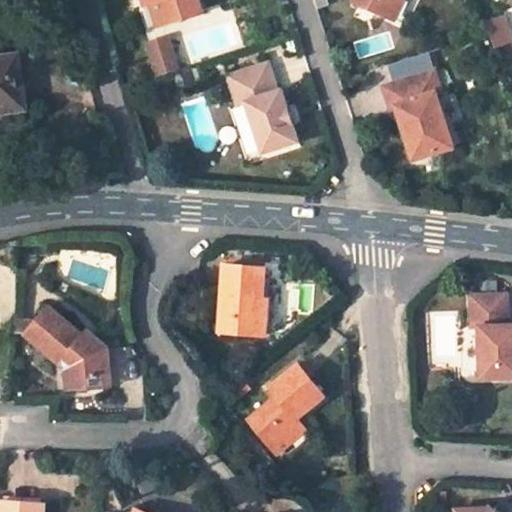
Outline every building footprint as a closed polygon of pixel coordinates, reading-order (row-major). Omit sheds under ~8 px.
[(154,4),(161,27),(204,13),(200,0),(145,0),(148,6),(154,4)] [(354,0),(355,0),(387,15),(394,0),(354,0)] [(396,19),(404,0),(394,0),(387,15),(396,19)] [(492,46),(511,40),(511,38),(506,14),(485,19),(492,46)] [(178,61),(171,38),(152,43),(159,67),(178,61)] [(18,56),(0,57),(0,110),(26,107),(18,56)] [(162,77),(182,71),(178,61),(159,67),(162,77)] [(244,103),(261,154),(301,142),(284,89),(280,91),(271,64),(230,76),(238,104),(244,103)] [(456,145),(440,94),(439,94),(445,92),(438,70),(389,87),(395,108),(402,106),(419,158),(456,145)] [(263,273),(224,268),(214,332),(251,338),(255,305),(259,306),(263,273)] [(511,326),(508,326),(506,296),(470,297),(471,330),(479,329),(482,380),(511,378),(511,326)] [(266,306),(259,306),(255,305),(251,338),(261,338),(266,306)] [(81,335),(47,306),(34,322),(24,333),(65,369),(63,389),(86,390),(85,380),(107,381),(107,349),(85,330),(81,335)] [(15,332),(24,333),(34,322),(15,320),(15,332)] [(324,393),(296,360),(268,382),(279,397),(248,422),(272,452),(304,427),(295,417),(324,393)] [(106,391),(107,381),(85,380),(86,390),(106,391)] [(272,452),(276,456),(307,431),(304,427),(272,452)] [(43,511),(44,504),(2,500),(0,511),(43,511)]
